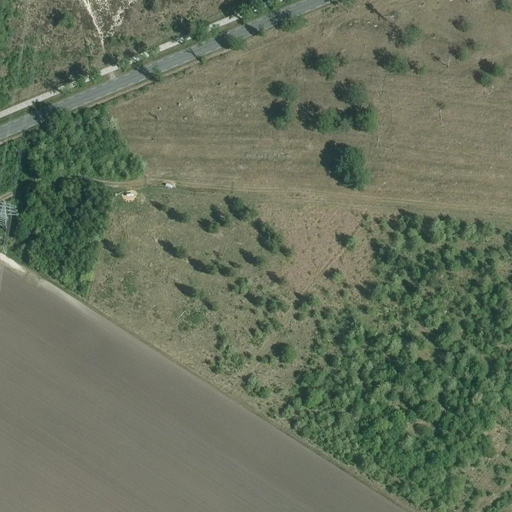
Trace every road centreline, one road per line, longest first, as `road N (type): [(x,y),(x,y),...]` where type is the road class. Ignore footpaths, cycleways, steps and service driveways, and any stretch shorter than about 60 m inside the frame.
road 1 (secondary): [(0,133),(322,0)]
road 2 (track): [(0,204),(41,175),(115,186),(144,181)]
